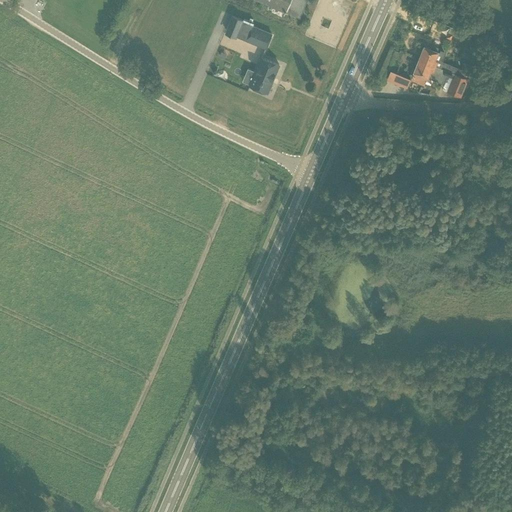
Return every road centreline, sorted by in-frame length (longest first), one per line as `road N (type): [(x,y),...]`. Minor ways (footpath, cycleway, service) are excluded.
road 1 (secondary): [(164,511),(310,171)]
road 2 (unclassified): [(310,171),(223,134),(0,0)]
road 3 (unclassified): [(511,107),(383,104),(343,95)]
